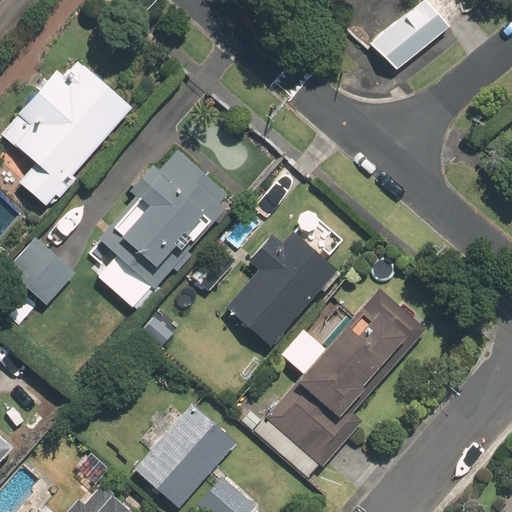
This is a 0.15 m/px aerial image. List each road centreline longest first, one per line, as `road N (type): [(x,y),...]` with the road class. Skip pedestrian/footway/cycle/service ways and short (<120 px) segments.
road 1 (residential): [(200,0),(375,152)]
road 2 (residential): [(375,152),(511,270)]
road 3 (residential): [(375,152),(511,39)]
road 4 (residential): [(393,511),(511,380)]
